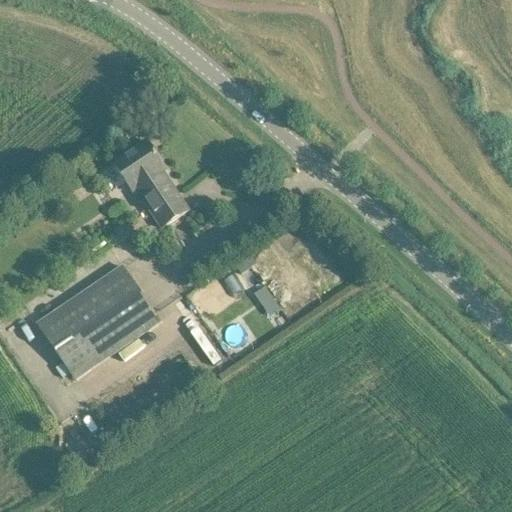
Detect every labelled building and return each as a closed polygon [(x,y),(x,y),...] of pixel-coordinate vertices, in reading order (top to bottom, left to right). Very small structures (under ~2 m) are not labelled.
[(137,191),(163,230),(189,212),(179,197),(175,200),(159,176),(167,171),(147,143),(114,165),(133,193),(137,191)] [(243,259),(234,265),(241,276),(251,270),(243,259)] [(38,327),(75,381),(161,323),(124,268),(38,327)] [(264,289),(255,296),(261,305),(271,299),(264,289)] [(88,408),(79,412),(93,446),(102,442),(88,408)]
